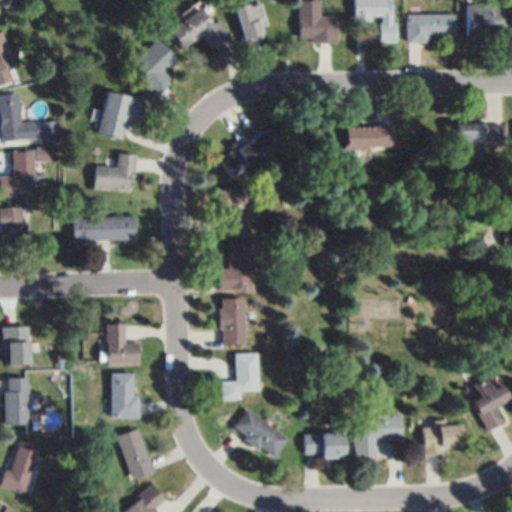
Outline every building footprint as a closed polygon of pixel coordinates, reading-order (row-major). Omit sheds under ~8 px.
[(297,0),(319,0),(319,16),(334,15),(335,42),(310,43),(310,38),(298,38),(297,0)] [(352,0),(352,20),(371,21),(371,17),(380,16),(380,21),(377,21),(378,42),(395,42),(394,21),(392,21),(391,0),(352,0)] [(233,7),(245,3),(246,6),(260,2),(266,24),(258,27),(260,36),(243,42),(233,7)] [(501,2),(464,4),(465,36),(510,36),(510,22),(501,22),(501,2)] [(168,30),(200,7),(207,18),(208,18),(212,23),(217,19),(228,35),(210,48),(200,36),(182,49),(168,30)] [(405,14),(406,42),(428,42),(428,36),(455,35),(455,13),(405,14)] [(0,36),(0,81),(10,78),(5,66),(11,64),(0,36)] [(155,38),(175,59),(164,71),(167,75),(165,77),(168,82),(154,97),(139,81),(145,77),(140,72),(137,75),(128,65),(155,38)] [(96,133),(120,138),(126,116),(140,119),(144,100),(106,91),(96,133)] [(35,121),(37,137),(2,141),(0,125),(0,94),(16,93),(20,123),(35,121)] [(57,121),(38,122),(40,143),(58,142),(57,121)] [(483,125),(483,123),(454,123),(455,145),(504,145),(504,124),(483,125)] [(393,124),(374,124),(374,125),(340,125),(341,148),(375,148),(375,146),(394,146),(393,124)] [(269,127),(250,137),(251,140),(236,149),(237,151),(220,161),(230,177),(247,168),(281,149),(269,127)] [(0,176),(0,195),(13,195),(13,192),(33,190),(31,150),(12,152),(14,176),(0,176)] [(116,153),(115,167),(94,165),(92,187),(127,190),(128,177),(132,177),(134,154),(116,153)] [(216,189),(217,233),(247,233),(245,189),(216,189)] [(0,206),(0,228),(1,247),(23,246),(20,205),(0,206)] [(70,217),(71,241),(133,238),(133,215),(70,217)] [(511,218),(511,232),(502,232),(502,244),(511,244),(511,218)] [(225,241),(226,268),(215,268),(216,290),(250,289),(249,240),(225,241)] [(219,298),(220,308),(217,308),(218,329),(221,329),(221,345),(245,343),(244,297),(219,298)] [(104,323),(106,363),(137,363),(136,342),(124,342),(123,322),(104,323)] [(27,326),(1,327),(2,343),(4,343),(4,353),(7,352),(7,365),(29,364),(27,326)] [(255,352),(257,390),(238,390),(238,398),(220,399),(219,380),(233,380),(233,352),(255,352)] [(109,371),(109,417),(139,417),(137,394),(133,394),(133,371),(109,371)] [(485,430),(501,420),(494,406),(508,399),(496,379),(489,383),(484,376),(471,384),(474,390),(465,395),(485,430)] [(9,378),(9,391),(4,391),(5,424),(27,423),(26,377),(9,378)] [(246,408),(232,426),(244,435),(241,438),(256,449),(258,447),(272,456),(286,438),(246,408)] [(399,414),(352,415),(354,462),(376,462),(375,439),(400,438),(399,414)] [(423,453),(443,452),(443,449),(461,447),(457,424),(420,426),(423,453)] [(113,435),(135,427),(153,470),(131,479),(113,435)] [(302,433),(302,453),(319,453),(320,458),(342,457),(342,433),(302,433)] [(19,440),(10,471),(3,469),(0,478),(0,485),(24,493),(38,446),(19,440)] [(155,511),(155,506),(164,498),(151,482),(135,495),(138,500),(126,511),(155,511)] [(19,511),(0,499),(0,511),(19,511)]
